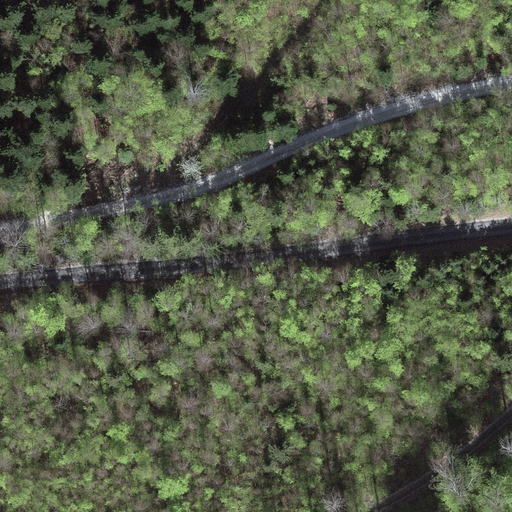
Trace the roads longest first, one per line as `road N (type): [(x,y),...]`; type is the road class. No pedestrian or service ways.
road 1 (track): [(0,234),(202,184),(343,125),(511,81)]
road 2 (unclassified): [(0,281),(511,223)]
road 3 (track): [(511,411),(451,462),(369,511)]
